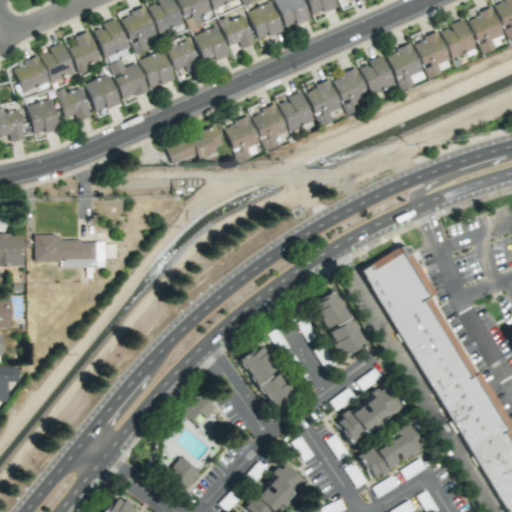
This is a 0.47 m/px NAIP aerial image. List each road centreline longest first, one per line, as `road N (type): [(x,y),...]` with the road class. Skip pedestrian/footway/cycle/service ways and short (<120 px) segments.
road 1 (secondary): [(511,145),(407,177),(298,231),(183,321),(79,440)]
road 2 (residential): [(34,173),(430,0)]
road 3 (secondary): [(104,458),(149,400),(238,313),(331,248),(415,209)]
